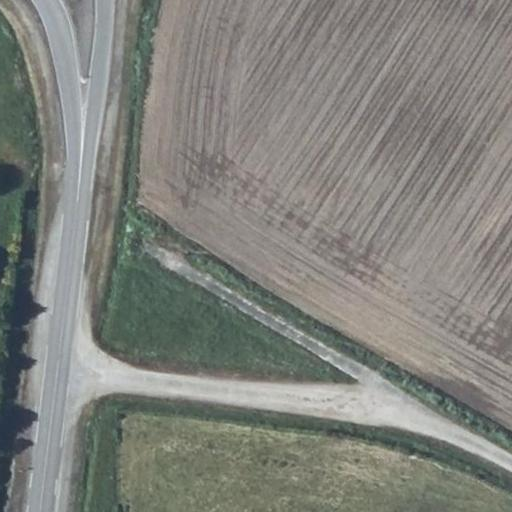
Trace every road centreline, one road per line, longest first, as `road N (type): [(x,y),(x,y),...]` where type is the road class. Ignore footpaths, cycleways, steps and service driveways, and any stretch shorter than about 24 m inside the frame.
road 1 (unclassified): [(58,372),(444,425)]
road 2 (unclassified): [(444,425),(153,252)]
road 3 (secondary): [(58,372),(80,178)]
road 4 (secondary): [(46,0),(80,178)]
road 5 (secondary): [(80,178),(104,0)]
road 6 (secondary): [(40,511),(58,372)]
